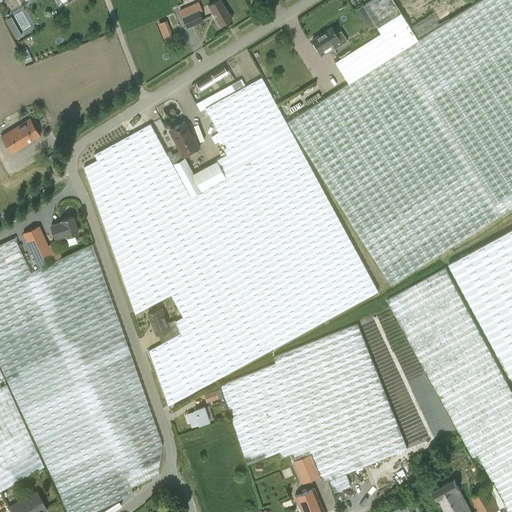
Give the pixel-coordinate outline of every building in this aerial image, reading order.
[(220,0),(216,0),(208,5),(220,25),(231,18),(220,0)] [(511,0),(480,0),(418,41),(393,0),(371,0),(363,6),(380,33),(334,61),(348,83),(287,121),(289,125),(390,284),(511,207),(511,0)] [(181,17),(186,28),(204,20),(199,9),(198,9),(196,3),(181,10),(183,16),(181,17)] [(166,45),(174,42),(167,22),(159,25),(166,45)] [(319,52),(331,44),(334,49),(347,40),(340,30),(335,33),(331,27),(312,40),(319,52)] [(17,28),(11,31),(15,39),(21,35),(17,28)] [(179,333),(163,342),(149,350),(168,405),(260,355),(378,291),(335,212),(261,77),(205,108),(226,147),(223,149),(226,155),(216,160),(216,161),(193,174),(183,156),(182,156),(180,151),(172,155),(170,151),(167,153),(166,152),(150,123),(94,154),(97,159),(84,166),(109,238),(135,313),(171,295),(182,317),(174,321),(179,333)] [(1,136),(12,153),(40,136),(30,119),(1,136)] [(177,146),(180,151),(182,156),(183,156),(199,147),(194,137),(192,137),(184,122),(169,130),(178,146),(177,146)] [(0,199),(41,181),(33,162),(6,175),(0,161),(0,199)] [(66,236),(66,237),(78,233),(73,217),(61,221),(61,222),(51,225),(55,239),(66,236)] [(25,231),(42,267),(56,260),(40,224),(25,231)] [(511,226),(448,262),(511,380),(511,226)] [(42,267),(31,272),(14,238),(0,244),(0,363),(32,433),(67,511),(90,511),(133,492),(130,487),(157,474),(161,444),(92,244),(56,260),(42,267)] [(430,378),(460,432),(473,456),(478,454),(509,511),(511,511),(511,390),(490,350),(445,269),(388,300),(430,378)] [(160,333),(163,342),(179,333),(174,321),(167,324),(160,308),(147,313),(156,335),(160,333)] [(292,453),(295,459),(311,453),(322,482),(329,479),(333,491),(351,485),(346,472),(407,448),(400,432),(357,324),(274,357),(276,363),(220,385),(236,432),(247,464),(278,452),(280,458),(292,453)] [(0,489),(44,465),(28,432),(0,370),(0,489)] [(218,399),(215,390),(204,394),(207,402),(218,399)] [(195,412),(188,415),(192,426),(209,421),(205,407),(194,410),(195,412)] [(293,461),(302,483),(320,476),(310,454),(293,461)] [(453,478),(432,490),(437,500),(439,499),(445,511),(470,511),(458,488),(459,487),(453,478)] [(479,511),(490,511),(499,507),(487,486),(470,495),(479,511)] [(323,511),(313,487),(295,495),(301,511),(323,511)] [(9,506),(12,511),(40,511),(46,508),(37,490),(9,506)]
